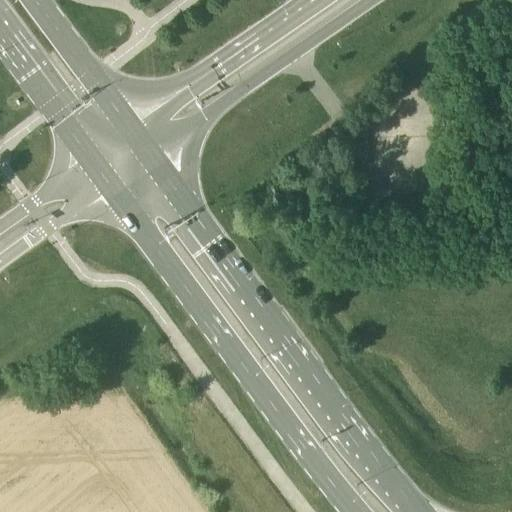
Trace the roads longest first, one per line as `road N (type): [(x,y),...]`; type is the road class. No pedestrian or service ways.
road 1 (primary): [(417,511),(149,154)]
road 2 (primary): [(108,184),(355,511)]
road 3 (secondary): [(149,154),(371,0)]
road 4 (secondary): [(326,0),(133,133)]
road 5 (primary): [(133,133),(34,0)]
road 6 (primary): [(0,38),(92,161)]
road 7 (unclassified): [(0,263),(108,184)]
